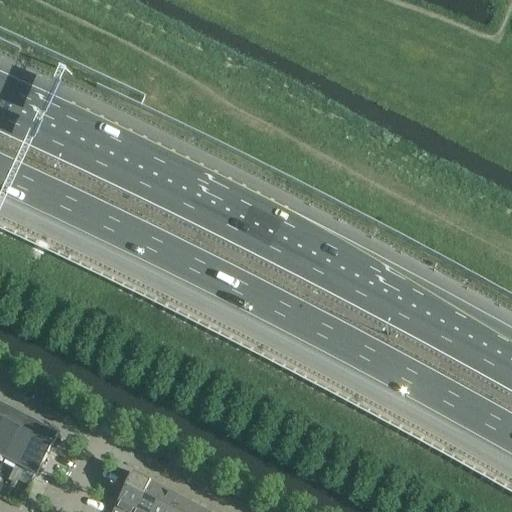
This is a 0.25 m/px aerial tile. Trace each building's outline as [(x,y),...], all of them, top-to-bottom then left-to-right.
[(0,429),(10,410),(0,404),(0,429)] [(0,457),(4,460),(26,418),(10,410),(0,429),(0,457)] [(20,468),(42,427),(26,418),(4,460),(17,466),(20,468)] [(37,477),(59,435),(42,427),(20,468),(24,470),(37,477)] [(20,478),(24,470),(20,468),(17,466),(13,474),(20,478)] [(16,485),(20,478),(13,474),(9,481),(16,485)] [(115,511),(134,511),(149,483),(133,475),(114,511),(115,511)] [(154,511),(166,492),(149,483),(134,511),(154,511)] [(175,511),(182,500),(166,492),(154,511),(175,511)] [(195,511),(198,509),(182,500),(175,511),(195,511)]
